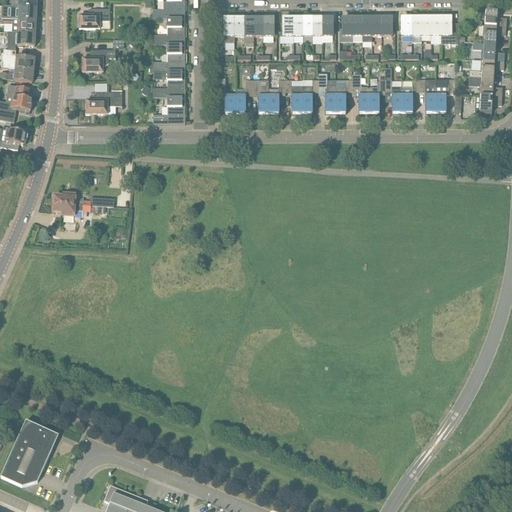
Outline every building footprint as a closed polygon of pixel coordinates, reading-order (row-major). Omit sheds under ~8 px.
[(19,9),(36,9),(36,0),(11,0),(11,8),(19,9)] [(167,21),(185,21),(185,13),(186,13),(186,3),(184,3),(184,0),(166,0),(167,12),(152,12),(152,21),(167,21)] [(36,9),(19,9),(11,8),(1,8),(1,21),(14,22),(18,22),(35,23),(36,9)] [(93,17),(79,17),(79,31),(100,31),(100,24),(110,24),(110,11),(93,11),(93,17)] [(484,28),(506,29),(506,21),(497,20),(497,14),(485,13),(484,28)] [(13,35),(35,36),(35,23),(18,22),(14,22),(1,21),(0,20),(0,26),(12,27),(12,34),(13,34),(13,35)] [(234,39),(244,39),(244,20),(234,21),(234,39)] [(244,39),(253,39),(253,20),(244,20),(244,39)] [(253,39),(263,39),(263,20),(253,20),(253,39)] [(263,20),(263,39),(273,39),(273,20),(263,20)] [(283,39),(293,39),(293,20),(283,20),(283,39)] [(293,39),(303,39),(303,20),(293,20),(293,39)] [(303,39),(312,39),(313,20),(303,20),(303,39)] [(312,39),(322,39),(322,20),(313,20),(312,39)] [(322,20),(322,39),(332,39),(332,20),(322,20)] [(342,38),(352,38),(353,20),(342,20),(342,38)] [(352,38),(362,38),(362,20),(353,20),(352,38)] [(362,38),(372,38),(372,20),(362,20),(362,38)] [(372,38),(381,38),(381,20),(372,20),(372,38)] [(381,20),(381,38),(391,38),(391,20),(381,20)] [(401,38),(412,38),(412,20),(401,20),(401,38)] [(412,38),(421,38),(421,20),(412,20),(412,38)] [(421,38),(431,38),(431,20),(421,20),(421,38)] [(431,38),(440,38),(441,20),(431,20),(431,38)] [(458,44),(458,39),(459,32),(450,32),(450,20),(441,20),(440,38),(450,38),(450,44),(458,44)] [(153,47),(167,47),(185,47),(185,39),(186,39),(186,29),(185,29),(185,21),(167,21),(167,38),(153,38),(153,47)] [(224,39),(234,39),(234,21),(224,21),(224,27),(218,27),(218,33),(218,43),(224,43),(224,39)] [(483,45),(495,46),(496,38),(505,38),(506,29),(484,28),(483,28),(482,39),(484,39),(483,45)] [(16,53),(16,48),(34,49),(35,36),(13,35),(8,35),(7,52),(16,53)] [(481,63),(504,64),(504,55),(495,55),(495,46),(483,45),(483,52),(481,52),(481,63)] [(167,74),(185,74),(185,65),(186,65),(186,56),(185,56),(185,47),(167,47),(167,65),(153,65),(153,74),(167,74)] [(9,71),(15,71),(33,73),(34,61),(16,58),(16,54),(7,52),(2,51),(2,58),(1,70),(9,71)] [(82,74),(103,74),(103,68),(106,67),(108,65),(108,61),(115,61),(115,52),(90,52),(90,60),(82,60),(82,74)] [(339,62),(353,62),(352,57),(346,57),(346,54),(339,54),(339,62)] [(481,80),(493,81),(494,72),(503,73),(504,64),(481,63),(480,74),(470,73),(469,79),(481,80)] [(33,73),(15,71),(13,83),(31,86),(33,73)] [(167,100),(185,100),(185,92),(186,92),(186,82),(185,82),(185,74),(167,74),(167,91),(153,91),(153,100),(167,100)] [(369,97),(369,116),(379,116),(379,97),(379,95),(385,95),(385,82),(385,75),(384,75),(381,75),(378,91),(368,90),(369,97)] [(358,116),(369,116),(369,97),(368,90),(362,91),(362,88),(361,88),(361,81),(362,81),(362,78),(355,78),(355,79),(352,79),(352,83),(352,95),(358,95),(358,97),(358,116)] [(480,98),(502,99),(502,90),(493,89),(493,81),(481,80),(481,86),(479,86),(478,98),(480,98)] [(224,117),(235,117),(235,97),(225,97),(225,81),(218,81),(218,111),(224,111),(224,117)] [(391,116),(402,116),(402,97),(402,90),(391,90),(391,83),(385,82),(385,95),(385,105),(391,105),(391,116)] [(402,97),(402,116),(413,116),(412,96),(412,94),(419,94),(419,82),(412,82),(412,90),(402,90),(402,97)] [(425,116),(435,116),(435,97),(435,90),(425,90),(425,82),(419,82),(419,94),(425,95),(425,96),(425,116)] [(435,97),(435,116),(446,116),(446,96),(455,96),(455,84),(456,82),(446,82),(446,90),(435,90),(435,97)] [(235,97),(235,117),(245,117),(245,98),(251,98),(251,83),(245,83),(245,97),(235,97)] [(258,117),(268,117),(268,92),(258,92),(258,83),(251,83),(251,98),(258,98),(258,117)] [(268,92),(268,117),(279,117),(279,97),(285,97),(285,95),(285,83),(278,83),(278,92),(268,92)] [(291,117),(302,116),(302,97),(301,89),(291,89),(291,83),(285,83),(285,95),(291,95),(291,97),(291,117)] [(302,97),(302,116),(312,116),(312,97),(312,95),(318,95),(318,83),(312,83),(312,89),(301,89),(302,97)] [(325,116),(335,116),(335,97),(335,89),(327,87),(328,91),(324,91),(325,83),(318,83),(318,95),(325,95),(325,97),(325,116)] [(335,97),(335,116),(346,116),(346,97),(346,95),(352,95),(352,83),(345,83),(345,91),(343,91),(343,87),(335,89),(335,97)] [(0,122),(14,125),(16,112),(30,114),(32,102),(30,102),(32,91),(8,87),(7,98),(5,105),(0,104),(0,122)] [(85,102),(85,116),(108,116),(108,109),(122,109),(122,94),(94,94),(94,102),(85,102)] [(502,99),(480,98),(479,116),(491,115),(492,108),(501,108),(502,99)] [(153,127),(185,127),(185,118),(186,118),(186,109),(185,109),(185,100),(167,100),(167,117),(153,117),(153,127)] [(1,143),(0,148),(0,149),(18,152),(19,147),(24,148),(26,135),(6,132),(4,143),(1,143)] [(53,207),(91,209),(91,204),(83,203),(83,201),(81,201),(80,203),(76,203),(76,199),(76,197),(62,196),(62,199),(53,198),(53,207)] [(114,210),(114,202),(91,201),(91,204),(91,209),(106,210),(114,210)] [(61,218),(74,219),(84,219),(84,214),(95,214),(95,215),(106,215),(106,210),(91,209),(53,207),(52,215),(61,215),(61,218)] [(59,437),(53,435),(26,423),(0,479),(22,489),(37,484),(59,437)] [(110,505),(106,511),(154,511),(146,508),(148,503),(141,500),(110,488),(104,503),(110,505)]
